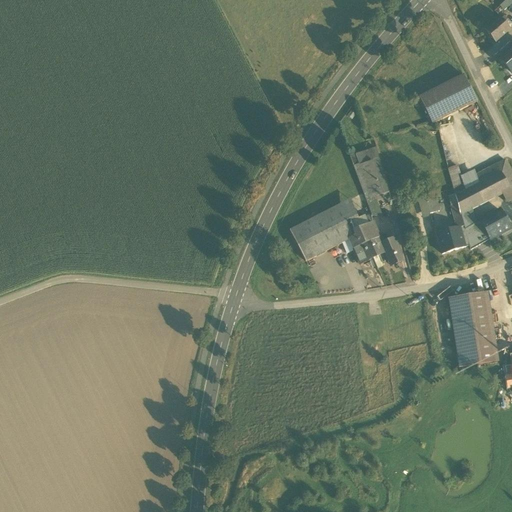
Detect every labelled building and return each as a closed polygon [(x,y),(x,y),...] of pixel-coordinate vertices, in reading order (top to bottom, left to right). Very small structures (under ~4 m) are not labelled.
[(498,12),(509,2),(511,0),(498,0),(492,6),(498,12)] [(484,30),(494,42),(509,29),(499,17),(484,30)] [(509,29),(494,42),(496,44),(511,31),(509,29)] [(499,60),(511,74),(511,50),(507,55),(506,54),(499,60)] [(430,120),(432,124),(435,123),(477,102),(463,75),(419,97),(430,120)] [(376,150),(369,152),(377,180),(382,195),(383,199),(389,197),(386,187),(376,150)] [(367,199),(364,184),(377,180),(369,152),(350,157),(360,185),(365,200),(367,199)] [(460,176),(466,191),(480,184),(475,170),(460,176)] [(480,184),(466,191),(455,196),(457,204),(460,213),(470,208),(501,192),(509,188),(501,173),(480,184)] [(364,184),(367,199),(378,196),(382,195),(377,180),(364,184)] [(431,214),(439,211),(435,194),(426,197),(431,214)] [(384,217),(379,200),(378,196),(367,199),(365,200),(372,217),(384,217)] [(449,198),(451,206),(457,204),(455,196),(449,198)] [(417,199),(422,219),(431,217),(431,214),(426,197),(417,199)] [(355,214),(349,201),(289,231),(305,262),(333,248),(323,230),(348,218),(355,214)] [(451,208),(454,217),(461,215),(460,213),(457,204),(451,206),(451,207),(451,208)] [(476,223),(470,208),(460,213),(461,215),(464,226),(465,230),(476,223)] [(500,210),(480,221),(490,240),(510,229),(500,210)] [(454,217),(457,228),(464,226),(461,215),(454,217)] [(364,216),(350,222),(354,232),(368,226),(364,216)] [(323,230),(333,248),(339,245),(342,243),(349,240),(356,236),(354,232),(350,222),(348,218),(323,230)] [(470,251),(490,240),(480,221),(476,223),(465,230),(469,247),(470,251)] [(349,240),(353,249),(366,244),(379,238),(372,224),(368,226),(354,232),(356,236),(349,240)] [(436,234),(442,254),(469,247),(465,230),(464,226),(457,228),(436,234)] [(379,238),(366,244),(372,259),(377,269),(383,267),(381,263),(378,256),(385,253),(382,245),(379,238)] [(346,252),(353,249),(349,240),(342,243),(346,252)] [(388,260),(391,266),(401,262),(395,240),(382,245),(385,253),(378,256),(381,263),(388,260)] [(359,264),(372,259),(366,244),(353,249),(359,264)] [(448,299),(459,368),(480,365),(498,362),(487,293),(448,299)]
